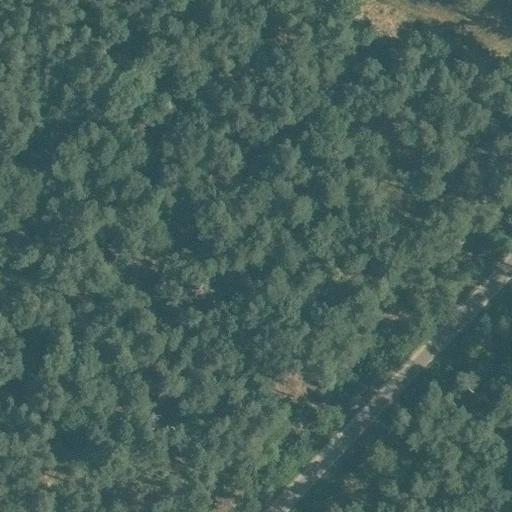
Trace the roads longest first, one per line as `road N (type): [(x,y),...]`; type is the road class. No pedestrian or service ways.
road 1 (unknown): [(261,0),(221,117),(0,445)]
road 2 (unclassified): [(269,511),(511,243)]
